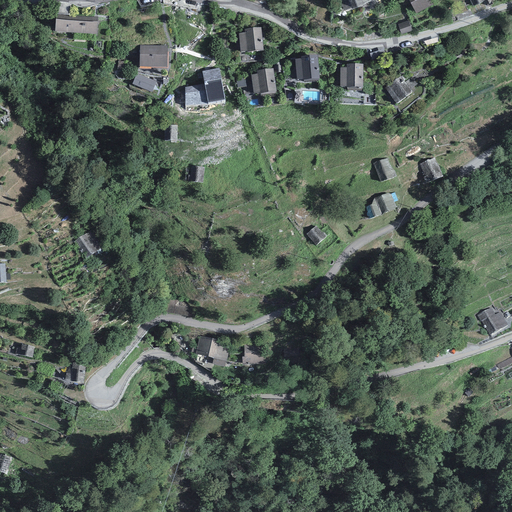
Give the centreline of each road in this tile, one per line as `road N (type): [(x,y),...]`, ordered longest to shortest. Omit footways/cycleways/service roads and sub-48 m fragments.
road 1 (residential): [(511,132),(397,223),(362,240),(318,290),(290,307),(228,329),(156,319),(95,384),(101,397),(112,396),(138,360),(161,353),(239,393),(308,394),(511,336)]
road 2 (residential): [(213,0),(313,38),(357,44),(444,30),(511,4)]
